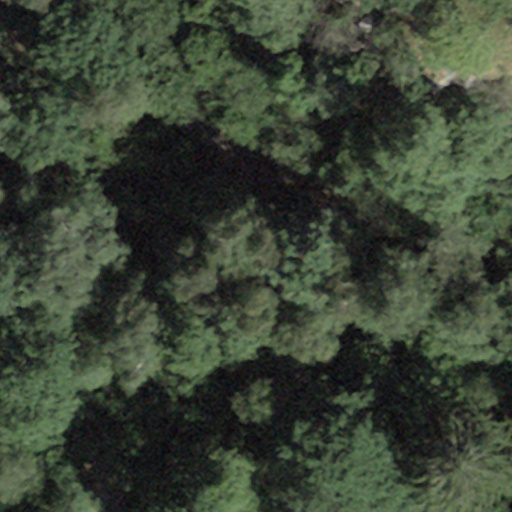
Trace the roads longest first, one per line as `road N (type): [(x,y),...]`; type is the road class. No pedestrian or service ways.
road 1 (track): [(0,21),(90,86),(163,95),(271,166)]
road 2 (track): [(120,511),(117,440),(0,286)]
road 3 (track): [(271,166),(351,217),(511,265)]
